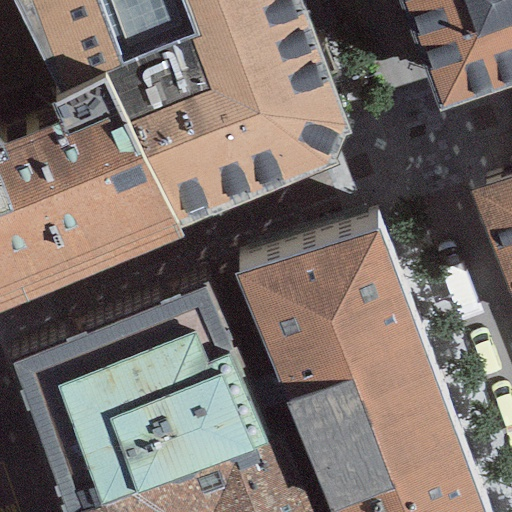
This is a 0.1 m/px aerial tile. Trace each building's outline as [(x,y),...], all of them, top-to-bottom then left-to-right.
[(8,0),(57,98),(103,76),(178,230),(333,166),(346,136),(297,0),(8,0)] [(511,0),(395,0),(438,113),(511,87),(511,0)] [(0,315),(184,238),(178,230),(103,76),(57,98),(47,103),(56,125),(3,148),(0,144),(0,315)] [(511,177),(468,191),(511,303),(511,177)] [(487,511),(378,212),(243,261),(334,511),(487,511)] [(208,275),(8,350),(61,491),(47,497),(53,511),(317,511),(284,423),(266,429),(208,275)]
